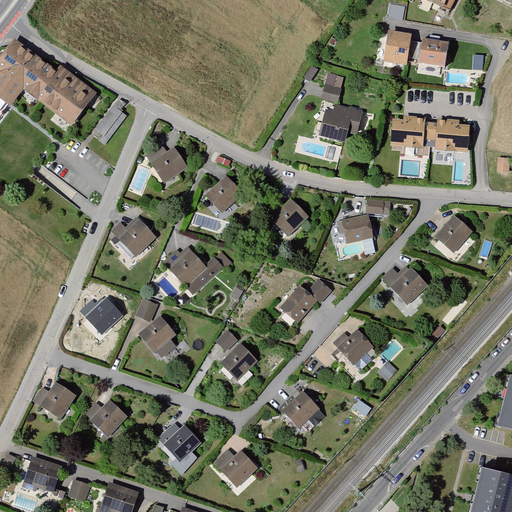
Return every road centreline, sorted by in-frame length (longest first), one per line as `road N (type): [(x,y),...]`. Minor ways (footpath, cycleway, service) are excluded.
road 1 (residential): [(41,355),(225,417),(249,414),(434,193)]
road 2 (residential): [(151,104),(300,176),(434,193)]
road 3 (residential): [(151,104),(41,355)]
road 4 (residential): [(511,345),(361,511)]
road 5 (residential): [(6,17),(151,104)]
